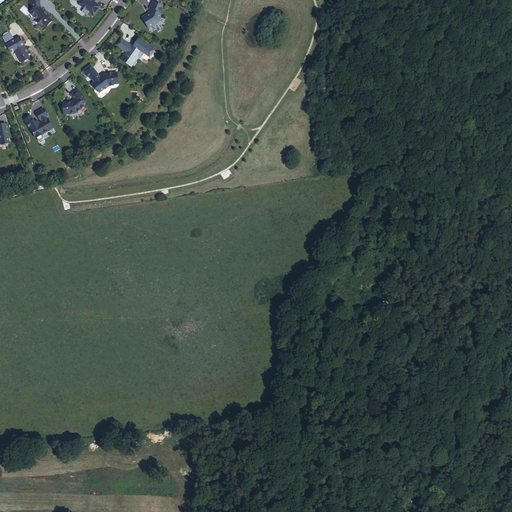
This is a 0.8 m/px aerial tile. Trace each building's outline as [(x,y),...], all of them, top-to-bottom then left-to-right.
[(49,17),(50,16),(40,7),(39,0),(31,0),(29,0),(29,6),(32,7),(33,9),(30,12),(37,19),(37,20),(38,24),(42,25),(42,24),(46,27),(52,20),(49,17)] [(79,0),(81,2),(84,3),(83,7),(87,11),(85,14),(91,18),(93,16),(96,19),(100,13),(101,13),(101,12),(101,11),(100,11),(100,10),(97,8),(99,6),(96,3),(98,0),(79,0)] [(162,9),(163,6),(153,1),(149,9),(151,10),(149,14),(147,15),(147,14),(142,17),(149,28),(158,23),(162,14),(160,13),(162,9)] [(6,44),(9,48),(10,48),(12,51),(15,49),(16,52),(19,58),(20,58),(22,62),(29,58),(27,54),(28,53),(25,47),(23,48),(22,45),(23,44),(24,44),(20,37),(13,40),(9,33),(2,36),(7,44),(6,44)] [(127,43),(120,39),(116,46),(123,50),(123,49),(126,51),(124,55),(134,62),(138,56),(141,57),(143,53),(150,57),(151,55),(152,55),(154,53),(153,52),(154,50),(138,39),(132,47),(126,44),(127,43)] [(92,67),(90,68),(88,66),(82,71),(86,76),(88,75),(91,80),(92,79),(94,82),(92,84),(95,88),(97,87),(101,92),(104,89),(105,89),(109,86),(114,85),(119,84),(117,74),(114,74),(114,73),(105,74),(105,75),(102,75),(100,77),(98,75),(98,74),(92,67)] [(75,112),(76,111),(83,106),(83,104),(83,103),(80,100),(84,97),(77,88),(70,93),(74,98),(73,99),(73,100),(70,102),(68,101),(61,102),(63,111),(67,110),(68,113),(69,113),(70,114),(74,113),(75,112)] [(42,137),(41,135),(52,128),(47,119),(46,119),(45,117),(47,116),(46,115),(47,113),(45,110),(43,110),(43,109),(35,113),(39,120),(41,120),(42,122),(35,125),(34,125),(29,127),(35,138),(36,138),(37,140),(39,141),(42,139),(42,137)] [(0,141),(1,141),(1,145),(7,143),(7,139),(8,138),(6,123),(0,124),(0,141)]
